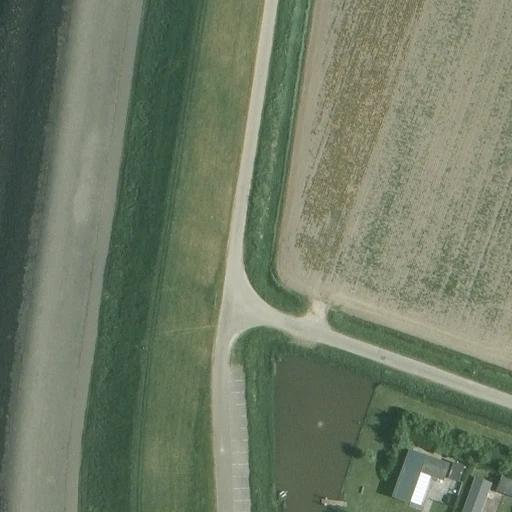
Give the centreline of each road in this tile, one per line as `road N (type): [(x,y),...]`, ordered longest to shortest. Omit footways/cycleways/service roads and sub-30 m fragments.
road 1 (unclassified): [(226,307),(270,0)]
road 2 (unclassified): [(511,405),(226,307)]
road 3 (unclassified): [(224,511),(226,307)]
